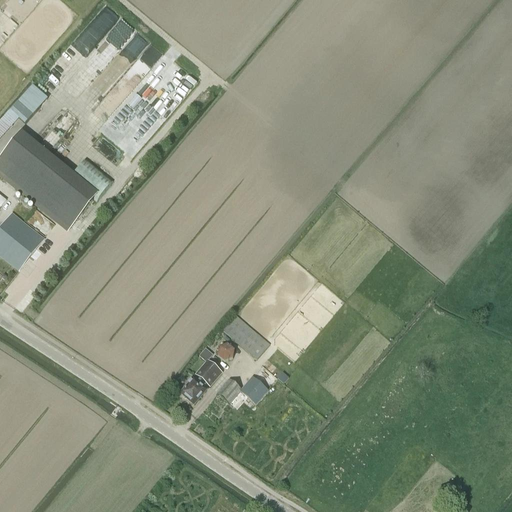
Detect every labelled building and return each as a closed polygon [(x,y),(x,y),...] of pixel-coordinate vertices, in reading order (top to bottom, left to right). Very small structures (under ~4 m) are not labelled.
[(66,85),(120,16),(106,6),(52,74),(66,85)] [(132,64),(150,43),(139,35),(122,56),(132,64)] [(84,93),(122,44),(111,36),(106,43),(101,40),(84,62),(85,63),(70,82),(84,93)] [(154,66),(164,54),(151,44),(93,112),(105,122),(152,65),(154,66)] [(42,108),(26,94),(9,113),(25,127),(42,108)] [(68,112),(44,143),(53,150),(77,119),(68,112)] [(17,140),(0,160),(0,176),(68,232),(92,202),(17,140)] [(0,257),(18,272),(43,241),(12,216),(0,230),(0,257)] [(256,362),(269,346),(234,317),(222,332),(256,362)] [(233,361),(235,352),(228,346),(220,349),(218,358),(225,364),(233,361)] [(180,395),(182,396),(182,398),(184,400),(186,400),(193,406),(205,392),(202,389),(205,385),(209,389),(221,375),(207,363),(213,356),(205,350),(199,358),(206,364),(196,377),(199,380),(195,384),(193,381),(180,395)] [(255,407),(268,392),(252,379),(241,392),(229,381),(217,395),(236,411),(247,399),(255,407)]
